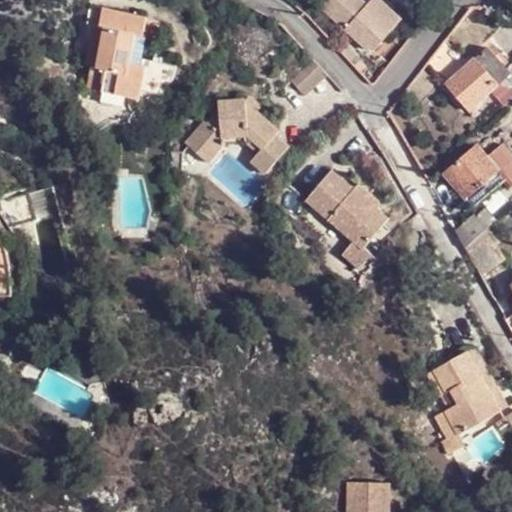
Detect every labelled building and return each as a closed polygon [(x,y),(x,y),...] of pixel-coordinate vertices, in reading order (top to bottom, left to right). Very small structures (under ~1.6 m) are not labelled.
[(395,15),(379,0),(374,0),(369,7),(361,0),(327,0),(322,7),(347,31),(364,47),(369,43),(377,51),(393,34),(403,22),(395,15)] [(91,4),(83,42),(88,44),(100,46),(96,66),(91,65),(87,87),(139,98),(146,65),(142,63),(146,35),(142,36),(146,17),(91,4)] [(146,35),(142,63),(146,65),(150,65),(155,37),(146,35)] [(88,44),(85,63),(91,65),(96,66),(100,46),(88,44)] [(469,113),(491,93),(504,109),(511,101),(511,68),(508,72),(490,49),(446,87),(469,113)] [(329,77),(315,61),(292,81),(306,96),(329,77)] [(0,104),(16,95),(1,64),(0,64),(0,117),(3,117),(0,110),(0,104)] [(252,115),(255,111),(258,113),(263,108),(252,98),(247,103),(247,111),(252,115)] [(205,119),(187,142),(206,160),(222,141),(221,135),(248,133),(260,147),(254,153),(268,167),(287,145),(274,133),(276,129),(258,113),(255,111),(252,115),(247,111),(247,103),(242,99),(222,100),(217,106),(219,109),(209,123),(205,119)] [(413,101),(403,108),(410,120),(421,113),(413,101)] [(477,147),(446,175),(474,209),(505,183),(511,191),(511,190),(511,157),(502,146),(488,159),(477,147)] [(333,173),(306,202),(360,253),(387,223),(376,213),(381,208),(359,187),(354,193),(333,173)] [(469,225),(457,236),(466,250),(478,239),(479,238),(491,227),(480,215),(469,225)] [(0,260),(0,292),(19,293),(16,247),(1,219),(0,219),(0,240),(6,248),(4,260),(0,260)] [(481,279),(500,263),(487,249),(481,242),(478,239),(466,250),(481,279)] [(72,279),(54,274),(50,286),(69,291),(72,279)] [(470,347),(491,384),(497,380),(477,344),(470,347)] [(470,347),(434,368),(447,390),(453,386),(460,400),(454,404),(446,408),(460,432),(503,407),(491,384),(470,347)] [(424,373),(437,395),(447,390),(434,368),(424,373)] [(453,386),(447,390),(454,404),(460,400),(453,386)] [(460,432),(446,408),(435,414),(452,444),(455,452),(467,444),(460,432)] [(511,411),(493,423),(507,447),(511,441),(511,411)] [(446,448),(449,454),(455,452),(452,444),(446,448)] [(392,511),(393,478),(350,479),(349,511),(392,511)]
